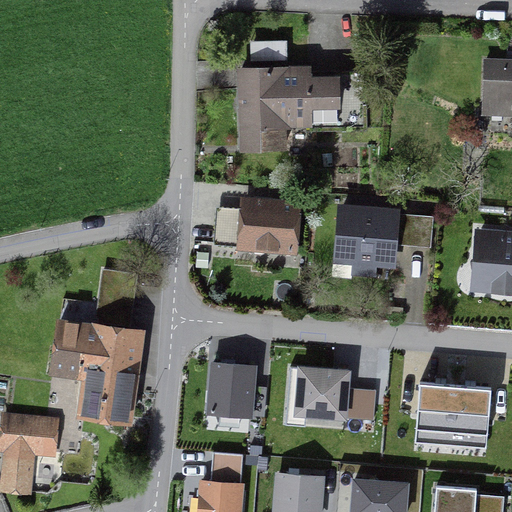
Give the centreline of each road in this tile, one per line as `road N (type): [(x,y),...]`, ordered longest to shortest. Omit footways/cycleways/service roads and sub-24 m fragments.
road 1 (residential): [(171,319),(511,346)]
road 2 (residential): [(181,0),(511,10)]
road 3 (residential): [(176,224),(181,0)]
road 4 (residential): [(153,511),(171,319)]
road 5 (residential): [(0,254),(176,224)]
